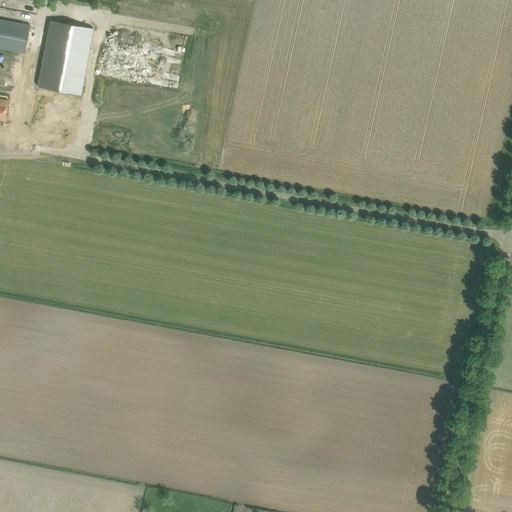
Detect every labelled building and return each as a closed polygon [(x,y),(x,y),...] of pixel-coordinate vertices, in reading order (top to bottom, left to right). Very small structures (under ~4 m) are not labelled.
[(20,77),(24,57),(30,24),(0,18),(0,48),(13,51),(12,55),(8,75),(20,77)] [(81,95),(83,85),(93,28),(51,20),(38,87),(81,95)] [(182,65),(184,55),(171,52),(169,62),(182,65)] [(17,124),(69,134),(74,107),(22,98),(17,124)] [(8,101),(0,99),(0,119),(5,121),(8,101)] [(119,129),(117,142),(156,149),(159,131),(146,128),(146,127),(133,124),(132,131),(119,129)]
